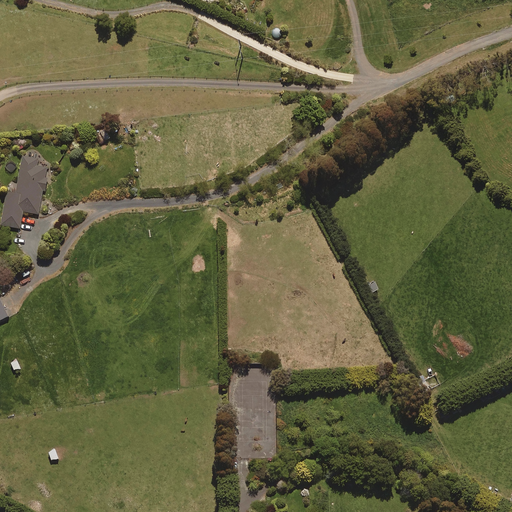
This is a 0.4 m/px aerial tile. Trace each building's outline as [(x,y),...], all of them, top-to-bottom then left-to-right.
[(16,193),(7,192),(1,226),(20,229),(23,212),(38,215),(43,191),(45,191),(47,179),(45,179),(47,168),(37,167),(38,159),(22,156),(16,193)] [(0,321),(8,317),(0,300),(0,321)] [(22,370),(18,361),(11,364),(15,373),(22,370)] [(432,392),(424,376),(415,380),(423,396),(432,392)] [(58,459),(55,450),(48,453),(51,462),(58,459)]
